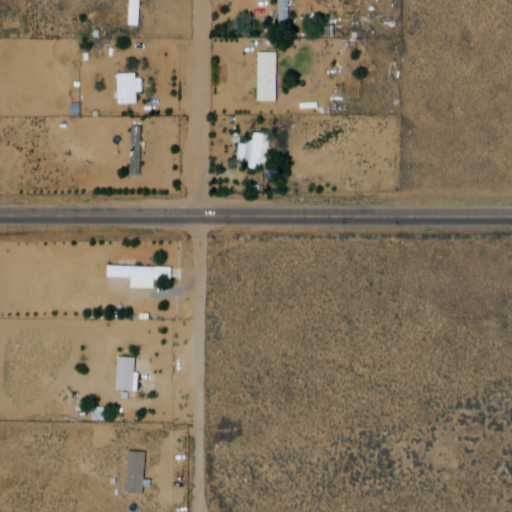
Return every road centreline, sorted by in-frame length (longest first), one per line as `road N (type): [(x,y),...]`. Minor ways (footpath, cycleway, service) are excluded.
road 1 (secondary): [(511,220),(0,217)]
road 2 (residential): [(203,220),(198,511)]
road 3 (residential): [(203,220),(205,0)]
